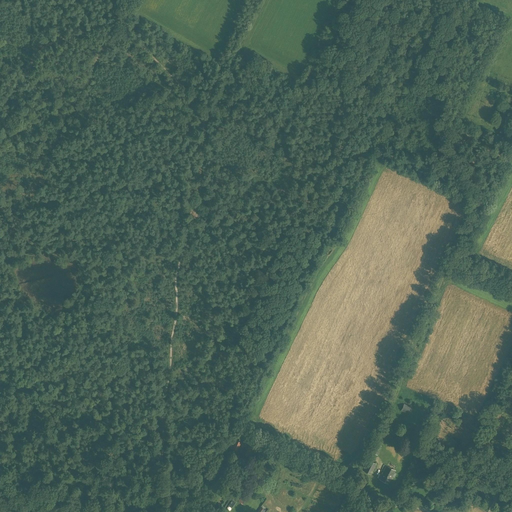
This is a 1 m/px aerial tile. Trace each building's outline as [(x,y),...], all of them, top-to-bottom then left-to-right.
[(479,90),(486,92),(489,82),(482,80),(479,90)] [(482,112),(488,99),(479,95),(473,108),(482,112)] [(413,408),(404,404),(400,411),(410,415),(413,408)] [(236,440),(232,449),(237,451),(241,442),(236,440)] [(381,446),(375,443),(371,453),(377,455),(381,446)] [(249,446),(244,455),(250,457),(254,448),(249,446)] [(377,464),(368,459),(363,471),(371,475),(377,464)] [(395,470),(386,465),(379,479),(388,484),(395,470)] [(238,501),(243,505),(248,497),(243,494),(238,501)]
